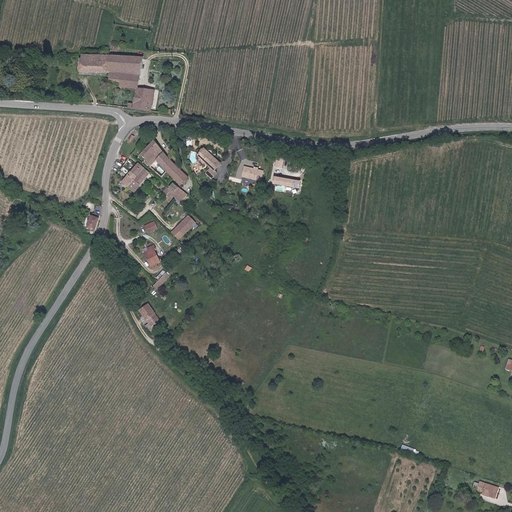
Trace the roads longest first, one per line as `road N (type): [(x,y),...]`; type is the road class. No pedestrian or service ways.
road 1 (tertiary): [(132,123),(163,120),(318,147),(511,125)]
road 2 (tertiary): [(0,460),(17,377),(101,234),(110,160),(132,123)]
road 3 (track): [(94,249),(141,327),(225,412),(293,511)]
road 4 (tertiary): [(0,102),(107,110),(132,123)]
